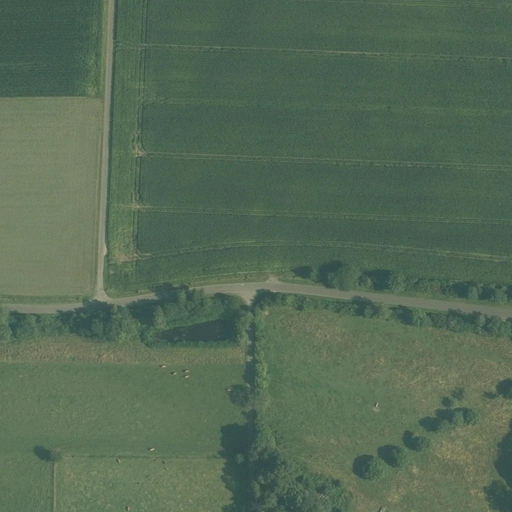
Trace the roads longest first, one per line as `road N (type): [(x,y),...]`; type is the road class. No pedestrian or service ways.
road 1 (unclassified): [(99,305),(270,286),(511,315)]
road 2 (unclassified): [(99,305),(112,0)]
